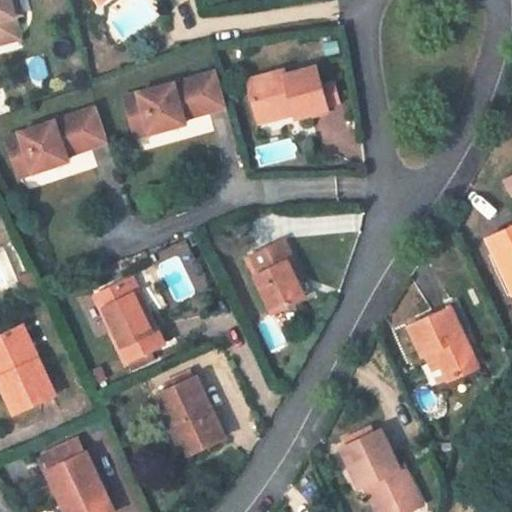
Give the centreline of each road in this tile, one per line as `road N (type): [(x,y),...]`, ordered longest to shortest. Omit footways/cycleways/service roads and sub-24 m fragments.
road 1 (residential): [(235,511),(377,259),(397,207)]
road 2 (residential): [(102,249),(245,196),(392,187)]
road 3 (residential): [(397,207),(434,182),(501,37),(488,0)]
road 4 (residential): [(369,0),(357,21),(392,187)]
